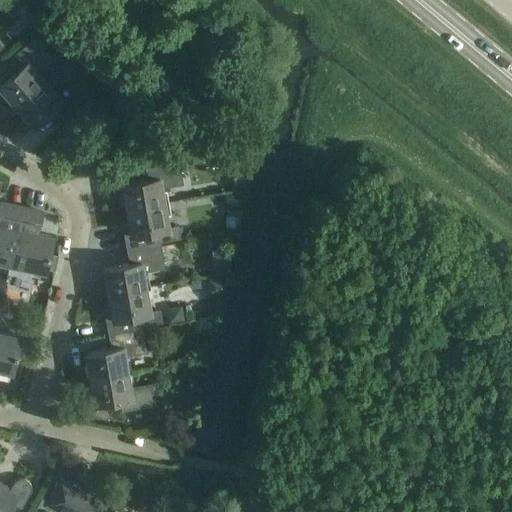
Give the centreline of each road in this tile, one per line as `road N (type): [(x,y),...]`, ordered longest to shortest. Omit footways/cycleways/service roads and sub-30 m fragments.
road 1 (residential): [(37,427),(78,231),(61,194),(0,153)]
road 2 (residential): [(37,427),(172,456)]
road 3 (primary): [(511,79),(415,0)]
